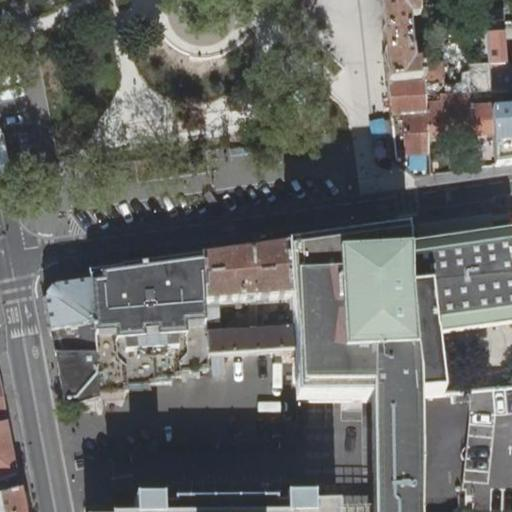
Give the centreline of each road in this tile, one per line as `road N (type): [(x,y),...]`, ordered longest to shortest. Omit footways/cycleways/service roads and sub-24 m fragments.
road 1 (residential): [(8,260),(489,189)]
road 2 (residential): [(54,511),(20,324)]
